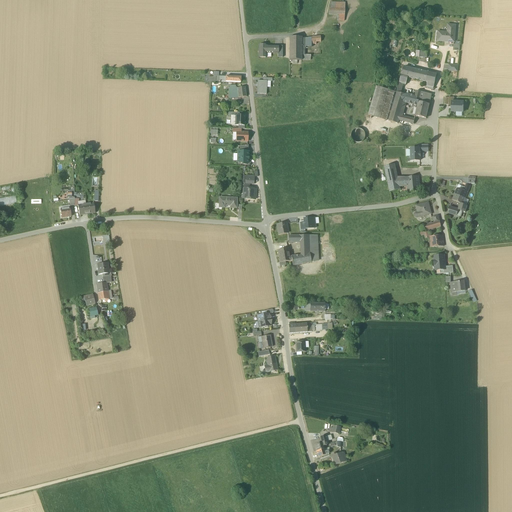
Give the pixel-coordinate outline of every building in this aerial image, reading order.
[(438,41),(454,43),(455,26),(450,25),(449,33),(438,32),(438,41)] [(301,60),(302,38),(302,37),(290,37),(289,60),(301,60)] [(316,44),(316,42),(316,37),(302,38),(301,60),(311,60),(311,58),(311,50),(312,44),(316,44)] [(259,57),(266,57),(266,52),(271,52),(271,53),(279,53),(279,46),(264,46),(264,45),(260,45),(259,57)] [(429,72),(405,66),(402,76),(408,78),(426,82),(428,82),(427,86),(434,87),(437,74),(429,72)] [(263,81),(258,81),(257,94),(266,94),(267,88),(267,81),(263,81)] [(395,92),(389,90),(377,87),(369,115),(381,118),(387,120),(395,92)] [(245,88),(236,89),(233,89),(233,90),(235,99),(246,97),(245,88)] [(406,94),(406,95),(401,94),(397,93),(389,121),(398,123),(399,120),(414,124),(415,120),(401,116),(404,103),(418,106),(419,102),(424,103),(426,104),(430,105),(432,95),(422,92),(417,91),(416,96),(406,94)] [(416,116),(426,118),(430,105),(426,104),(424,103),(419,102),(418,106),(416,116)] [(454,102),(452,102),(451,106),(451,112),(456,112),(462,112),(463,112),(463,103),(454,102)] [(239,126),(245,126),(245,122),(244,122),(245,116),(238,116),(236,116),(235,126),(239,126)] [(351,134),(351,137),(352,140),(354,141),(356,143),(359,143),(362,142),(364,140),(365,138),(365,135),(365,133),(363,131),(361,129),(359,128),(356,129),(354,130),(352,132),(351,134)] [(236,141),(248,142),(248,133),(241,133),(236,133),(236,140),(236,141)] [(419,149),(411,149),(411,161),(420,161),(420,157),(420,154),(419,152),(419,149)] [(243,165),(247,165),(248,163),(248,160),(248,156),(248,152),(239,152),(238,152),(238,154),(238,161),(239,163),(243,163),(243,165)] [(384,167),(390,192),(400,190),(400,187),(397,177),(395,164),(384,167)] [(419,176),(406,177),(407,186),(408,192),(420,191),(419,176)] [(400,187),(407,186),(406,177),(400,177),(397,177),(400,187)] [(13,186),(2,188),(4,194),(14,193),(13,186)] [(465,198),(468,193),(464,191),(460,189),(457,188),(455,193),(465,198)] [(243,199),(255,200),(256,190),(250,189),(244,189),(243,199)] [(463,203),(465,198),(455,193),(452,200),(460,203),(463,204),(463,203)] [(0,197),(0,205),(16,204),(15,196),(0,197)] [(237,198),(225,198),(225,206),(233,206),(233,208),(236,208),(237,198)] [(416,206),(417,211),(420,210),(421,216),(431,214),(428,203),(416,206)] [(460,203),(458,209),(459,209),(458,210),(462,211),(465,212),(467,206),(463,203),(463,204),(460,203)] [(94,204),(86,205),(87,214),(95,213),(94,204)] [(79,215),(87,214),(86,205),(78,206),(78,208),(79,215)] [(457,215),(458,210),(459,209),(458,209),(449,206),(448,212),(457,215)] [(60,210),(62,218),(71,216),(70,208),(60,210)] [(314,218),(303,219),(304,222),(302,223),(302,225),(304,225),(304,229),(305,229),(315,228),(314,218)] [(424,226),(425,231),(429,229),(437,227),(441,226),(440,221),(434,223),(424,226)] [(277,225),(278,235),(288,233),(287,228),(286,229),(285,223),(277,225)] [(309,236),(309,245),(318,245),(317,235),(309,236)] [(301,242),(301,255),(309,253),(310,253),(309,245),(309,236),(289,236),(289,242),(301,242)] [(430,237),(432,247),(444,246),(442,236),(431,236),(430,237)] [(318,261),(318,245),(309,245),(310,253),(309,253),(311,262),(318,261)] [(281,262),(281,263),(285,262),(290,261),(292,261),(292,260),(291,257),(289,257),(288,249),(278,250),(279,255),(281,262)] [(311,262),(309,253),(301,255),(291,257),(292,260),(292,261),(293,266),(311,262)] [(436,266),(436,270),(437,270),(444,270),(445,270),(445,267),(444,255),(435,256),(435,261),(434,261),(435,266),(436,266)] [(98,265),(99,275),(102,274),(109,273),(109,272),(108,263),(98,265)] [(444,273),(444,274),(445,275),(449,275),(449,273),(453,273),(453,266),(445,267),(445,270),(444,270),(444,273)] [(457,287),(458,292),(465,291),(464,281),(456,283),(457,285),(457,287)] [(96,285),(98,293),(108,292),(107,283),(104,283),(96,285)] [(477,301),(472,290),(468,291),(473,303),(477,301)] [(109,299),(108,292),(98,293),(99,300),(109,299)] [(85,301),(86,306),(95,303),(93,295),(82,297),(82,298),(82,302),(85,301)] [(310,311),(325,312),(325,310),(325,303),(310,303),(310,311)] [(88,309),(89,310),(90,317),(98,315),(96,307),(88,309)] [(265,327),(265,328),(268,327),(267,327),(271,326),(270,320),(269,314),(267,314),(257,316),(258,322),(259,328),(265,327)] [(289,323),(289,334),(311,332),(311,331),(311,326),(311,323),(294,325),(294,322),(289,323)] [(261,337),(263,348),(272,346),(271,335),(261,337)] [(296,343),(296,353),(301,352),(305,352),(304,342),(296,343)] [(264,366),(266,372),(277,370),(274,356),(266,358),(268,366),(264,366)] [(332,433),(339,434),(340,427),(334,426),(333,430),(330,429),(330,432),(332,433)] [(333,456),(336,465),(344,461),(341,455),(343,454),(342,452),(336,455),(333,456)]
